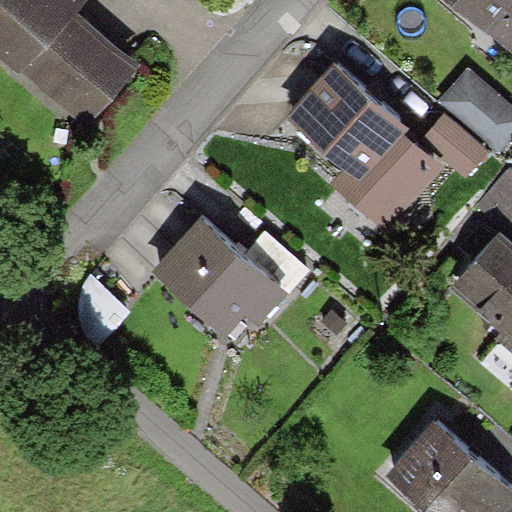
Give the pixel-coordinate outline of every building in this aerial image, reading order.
[(90,0),(0,0),(0,40),(90,119),(146,55),(87,4),(90,0)] [(511,0),(444,0),(511,61),(511,0)] [(333,48),(287,104),(345,151),(330,169),(394,221),(449,154),(470,172),(492,144),(440,102),(424,121),(333,48)] [(511,160),(474,205),(492,221),(447,274),(505,323),(495,334),(511,348),(511,160)] [(285,270),(200,197),(146,259),(230,332),(285,270)] [(504,511),(511,504),(511,467),(444,405),(388,464),(440,511),(469,511),(480,501),(492,511),(504,511)]
